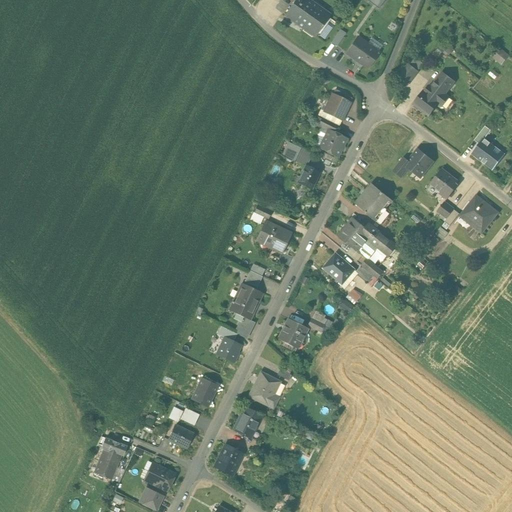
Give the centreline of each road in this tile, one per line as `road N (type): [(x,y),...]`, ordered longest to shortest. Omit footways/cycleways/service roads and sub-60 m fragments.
road 1 (residential): [(175,511),(377,99)]
road 2 (residential): [(377,99),(291,50),(240,0)]
road 3 (unclassified): [(377,99),(511,203)]
